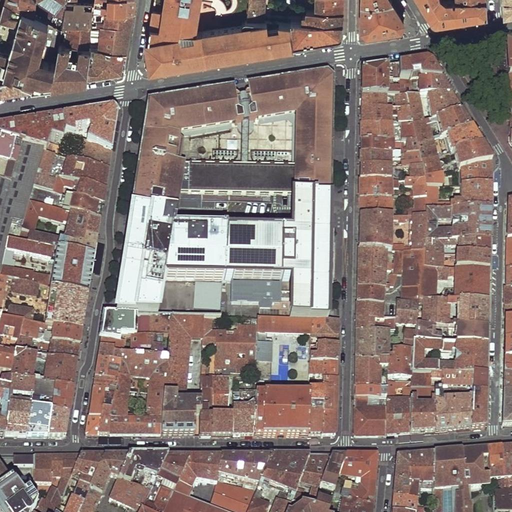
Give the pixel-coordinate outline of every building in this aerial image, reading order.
[(55,24),(7,0),(4,0),(0,15),(0,16),(18,22),(10,54),(0,51),(0,71),(6,74),(29,83),(39,56),(51,60),(53,53),(57,55),(60,41),(62,28),(55,24)] [(7,0),(55,24),(58,10),(51,7),(49,11),(36,4),(37,0),(7,0)] [(55,24),(62,28),(63,24),(67,1),(66,0),(39,0),(42,2),(51,7),(58,10),(55,24)] [(67,1),(63,24),(70,24),(92,24),(94,10),(95,0),(88,0),(88,2),(67,1)] [(95,0),(94,10),(103,10),(103,0),(95,0)] [(134,0),(108,0),(108,11),(133,11),(134,0)] [(164,0),(163,9),(153,8),(150,27),(197,29),(201,0),(164,0)] [(342,0),(316,0),(316,9),(342,10),(343,0),(342,0)] [(487,13),(485,0),(459,0),(452,0),(449,1),(447,0),(420,0),(422,2),(434,22),(461,18),(487,13)] [(511,0),(503,0),(505,15),(511,13),(511,0)] [(404,21),(392,2),(362,3),(362,27),(368,33),(384,30),(400,28),(404,21)] [(342,16),(342,10),(316,9),(316,20),(342,21),(342,16)] [(94,10),(92,24),(96,24),(131,24),(132,18),(133,11),(108,11),(103,10),(94,10)] [(248,16),(244,22),(197,29),(150,27),(144,62),(147,64),(150,67),(180,62),(226,54),(250,50),(294,43),(290,29),(291,18),(254,16),(248,16)] [(316,20),(291,18),(290,29),(294,43),(322,39),(339,36),(342,33),(342,21),(316,20)] [(92,24),(70,24),(66,42),(72,43),(79,44),(92,46),(97,46),(127,50),(130,29),(131,24),(96,24),(96,26),(101,27),(99,38),(90,37),(92,24)] [(57,55),(52,83),(70,80),(88,77),(90,62),(92,46),(79,44),(79,47),(81,47),(79,59),(68,57),(70,46),(72,46),(72,43),(66,42),(60,41),(57,55)] [(127,50),(97,46),(93,62),(90,62),(88,77),(105,75),(123,72),(123,70),(127,50)] [(51,60),(39,56),(29,83),(32,84),(32,87),(41,85),(52,83),(57,55),(53,53),(51,60)] [(398,65),(398,82),(410,81),(417,81),(440,80),(430,63),(425,61),(412,63),(398,65)] [(362,71),(361,98),(385,97),(395,97),(398,97),(398,89),(387,89),(387,83),(398,82),(398,65),(380,68),(362,71)] [(0,91),(9,90),(32,87),(32,84),(29,83),(6,74),(5,76),(0,77),(0,91)] [(332,82),(326,77),(247,89),(248,102),(251,113),(254,113),(256,124),(295,119),(295,168),(293,197),(328,198),(332,82)] [(398,89),(398,97),(405,97),(417,97),(428,97),(450,96),(445,88),(440,80),(417,81),(417,94),(410,94),(410,81),(398,82),(398,89)] [(148,105),(142,131),(141,133),(136,170),(130,208),(175,217),(179,194),(184,167),(175,165),(179,137),(234,127),(233,116),(237,114),(235,104),(233,92),(148,105)] [(450,96),(428,97),(431,119),(426,120),(427,122),(430,121),(460,113),(455,105),(450,96)] [(361,105),(361,111),(385,111),(385,103),(385,97),(361,98),(361,105)] [(398,97),(395,97),(395,103),(395,111),(397,111),(409,111),(405,97),(398,97)] [(417,97),(405,97),(409,111),(413,126),(421,124),(423,123),(417,97)] [(239,103),(235,104),(237,114),(233,116),(234,127),(241,126),(241,168),(247,168),(248,125),(256,124),(254,113),(251,113),(248,102),(244,102),(244,100),(239,101),(239,103)] [(62,119),(63,138),(72,141),(71,134),(85,131),(87,138),(86,145),(110,153),(116,116),(111,111),(87,115),(62,119)] [(361,119),(361,126),(390,126),(390,111),(385,111),(361,111),(361,119)] [(409,111),(397,111),(397,126),(399,126),(413,126),(409,111)] [(421,124),(413,126),(416,143),(417,147),(427,144),(443,139),(471,130),(466,122),(460,113),(430,121),(431,124),(434,124),(436,133),(431,135),(432,137),(425,139),(421,124)] [(0,140),(41,155),(44,155),(48,141),(61,145),(63,138),(62,119),(28,124),(0,128),(0,140)] [(360,135),(360,143),(391,143),(391,126),(390,126),(361,126),(360,135)] [(413,126),(399,126),(399,143),(401,143),(405,143),(416,143),(413,126)] [(416,143),(405,143),(405,155),(419,155),(421,163),(431,160),(441,157),(445,156),(451,154),(480,146),(475,138),(471,130),(443,139),(447,151),(430,157),(427,144),(417,147),(416,143)] [(0,271),(3,256),(4,252),(7,241),(10,225),(20,227),(27,204),(31,189),(41,155),(0,140),(0,271)] [(360,149),(360,155),(391,155),(391,143),(360,143),(360,149)] [(86,145),(82,144),(75,163),(107,172),(109,163),(110,153),(86,145)] [(480,146),(451,154),(457,172),(491,163),(485,154),(480,146)] [(41,155),(31,189),(46,193),(51,195),(55,180),(104,192),(106,182),(107,172),(75,163),(44,155),(41,155)] [(360,162),(360,169),(390,168),(390,162),(396,162),(399,162),(399,155),(398,155),(391,155),(360,155),(360,162)] [(419,155),(405,155),(406,162),(406,167),(410,167),(422,167),(421,163),(419,155)] [(422,167),(425,180),(436,177),(432,164),(431,160),(421,163),(422,167)] [(457,172),(459,188),(490,187),(490,175),(491,163),(457,172)] [(290,197),(293,197),(295,168),(247,168),(241,168),(184,167),(179,194),(290,197)] [(422,167),(410,167),(411,180),(425,180),(422,167)] [(359,176),(359,182),(391,181),(391,170),(398,170),(398,168),(396,168),(390,168),(360,169),(359,176)] [(437,188),(441,188),(440,176),(436,177),(425,180),(425,189),(437,188)] [(55,180),(51,195),(54,195),(60,197),(63,189),(78,192),(77,194),(73,193),(71,199),(102,207),(103,200),(104,192),(55,180)] [(359,191),(359,200),(398,200),(413,200),(425,200),(425,189),(425,180),(411,180),(405,181),(405,189),(411,189),(411,196),(392,196),(392,189),(399,189),(399,181),(391,181),(359,182),(359,191)] [(490,187),(459,188),(459,204),(437,204),(437,188),(425,189),(425,200),(425,211),(489,211),(490,199),(490,187)] [(27,204),(42,208),(46,193),(31,189),(27,204)] [(42,208),(51,210),(54,195),(51,195),(46,193),(42,208)] [(290,321),(311,321),(326,321),(327,260),(328,198),(293,197),(290,197),(289,235),(225,233),(221,284),(230,284),(280,285),(291,285),(290,321)] [(102,207),(71,199),(71,202),(68,202),(67,205),(70,205),(68,215),(99,222),(101,215),(102,207)] [(358,217),(399,217),(398,213),(391,213),(391,204),(398,204),(398,200),(359,200),(359,209),(358,217)] [(425,200),(413,200),(413,217),(425,217),(425,211),(425,200)] [(66,245),(65,253),(94,259),(96,241),(99,222),(68,215),(51,210),(42,208),(27,204),(20,227),(19,232),(30,234),(28,246),(54,251),(56,251),(57,243),(48,241),(48,238),(34,235),(37,220),(65,225),(67,218),(72,219),(66,245)] [(173,231),(175,217),(130,208),(113,317),(135,317),(159,318),(162,283),(221,284),(225,233),(173,231)] [(424,243),(489,242),(489,227),(489,211),(425,211),(425,217),(424,243)] [(399,217),(358,217),(358,251),(392,252),(394,252),(424,253),(424,243),(425,217),(413,217),(399,217)] [(7,241),(4,252),(52,261),(54,251),(28,246),(16,243),(7,241)] [(424,257),(442,257),(442,250),(457,251),(458,257),(488,258),(488,250),(489,242),(424,243),(424,253),(424,257)] [(66,245),(57,243),(56,251),(65,253),(66,245)] [(56,251),(50,289),(88,296),(91,278),(94,259),(65,253),(56,251)] [(357,287),(384,288),(384,273),(390,272),(390,271),(394,271),(394,252),(392,252),(358,251),(357,269),(357,287)] [(394,271),(394,276),(401,276),(401,303),(418,303),(418,301),(434,302),(434,299),(434,283),(434,271),(423,270),(424,257),(424,253),(394,252),(394,271)] [(46,288),(47,288),(48,280),(15,273),(17,263),(12,261),(12,258),(3,256),(0,271),(0,278),(8,280),(14,281),(46,288)] [(434,271),(442,271),(442,257),(424,257),(423,270),(434,271)] [(458,257),(453,257),(453,271),(488,273),(488,265),(488,258),(458,257)] [(434,271),(434,283),(446,283),(446,279),(452,280),(451,296),(443,296),(443,302),(448,303),(457,303),(487,304),(487,289),(488,273),(453,271),(442,271),(434,271)] [(0,318),(2,311),(8,280),(0,278),(0,318)] [(46,288),(14,281),(12,294),(35,299),(36,299),(45,300),(46,296),(45,296),(46,288)] [(280,307),(280,285),(230,284),(230,305),(258,307),(258,312),(270,312),(271,307),(280,307)] [(357,306),(383,307),(384,290),(388,290),(389,288),(384,288),(357,287),(357,297),(357,306)] [(88,296),(50,289),(46,318),(44,326),(54,327),(82,332),(85,314),(88,296)] [(418,301),(418,303),(418,304),(422,304),(421,324),(416,324),(416,326),(487,330),(487,318),(487,304),(457,303),(457,309),(456,326),(447,325),(448,309),(448,303),(443,302),(438,302),(434,302),(418,301)] [(395,321),(395,326),(416,327),(416,326),(416,324),(418,304),(418,303),(401,303),(395,304),(395,321)] [(395,321),(385,321),(385,326),(374,326),(374,321),(383,321),(383,307),(357,306),(356,319),(356,332),(390,331),(395,331),(395,326),(395,321)] [(39,325),(40,325),(42,317),(42,314),(33,312),(33,311),(13,307),(10,309),(10,312),(8,320),(23,322),(39,325)] [(10,312),(2,311),(0,318),(1,319),(8,320),(10,312)] [(121,338),(135,338),(135,317),(113,317),(104,317),(102,329),(100,340),(120,343),(121,338)] [(159,318),(135,317),(135,338),(169,339),(171,318),(159,318)] [(169,339),(164,396),(177,396),(187,396),(191,341),(203,341),(204,319),(171,318),(169,339)] [(8,320),(1,319),(0,321),(0,372),(10,375),(15,355),(18,339),(19,339),(23,322),(8,320)] [(203,354),(202,363),(209,363),(209,359),(212,359),(212,319),(204,319),(203,341),(203,354)] [(256,362),(255,386),(258,386),(259,377),(271,377),(272,340),(265,340),(266,336),(311,336),(311,321),(290,321),(257,320),(256,331),(256,362)] [(311,321),(311,336),(337,337),(337,322),(326,321),(311,321)] [(32,341),(36,342),(39,325),(23,322),(19,339),(32,341)] [(415,342),(431,343),(432,337),(448,338),(448,335),(455,335),(455,344),(486,347),(486,339),(487,330),(416,326),(416,327),(416,329),(415,342)] [(82,332),(54,327),(52,337),(45,336),(44,343),(51,344),(80,348),(81,340),(82,332)] [(415,342),(416,329),(412,329),(412,331),(405,331),(403,352),(397,351),(398,347),(395,346),(395,348),(393,348),(392,356),(388,356),(388,359),(388,368),(387,377),(412,378),(412,373),(413,341),(415,342)] [(256,362),(256,331),(216,331),(216,360),(218,360),(217,369),(216,369),(216,377),(229,377),(229,362),(256,362)] [(355,360),(388,359),(388,356),(390,331),(356,332),(356,346),(355,360)] [(112,363),(119,365),(115,383),(113,396),(108,438),(134,437),(160,437),(164,402),(164,396),(169,339),(135,338),(121,338),(120,343),(100,340),(99,345),(99,348),(114,351),(112,363)] [(31,351),(32,341),(19,339),(18,339),(15,355),(30,356),(31,351)] [(431,343),(415,342),(413,341),(412,373),(471,375),(485,376),(486,362),(486,347),(455,344),(431,343)] [(511,359),(511,342),(504,343),(504,352),(503,360),(511,359)] [(80,348),(51,344),(50,354),(49,359),(77,362),(78,355),(80,348)] [(337,346),(317,345),(316,355),(310,355),(310,364),(336,364),(336,355),(337,346)] [(310,347),(295,346),(293,386),(309,386),(309,376),(310,364),(310,355),(310,347)] [(97,361),(112,363),(114,351),(99,348),(98,355),(97,361)] [(202,363),(203,354),(198,355),(196,402),(177,402),(164,402),(160,437),(177,437),(194,437),(196,416),(200,416),(201,407),(202,378),(202,366),(202,363)] [(10,375),(10,378),(9,382),(33,384),(53,387),(73,389),(75,376),(77,362),(49,359),(30,356),(15,355),(10,375)] [(355,389),(381,389),(381,368),(388,368),(388,359),(355,360),(355,375),(355,389)] [(511,376),(511,359),(503,360),(503,369),(503,377),(511,376)] [(94,380),(115,383),(119,365),(112,363),(97,361),(95,371),(94,380)] [(336,364),(310,364),(309,376),(323,377),(322,379),(321,379),(320,385),(322,385),(322,381),(336,381),(336,373),(336,364)] [(412,378),(412,383),(411,390),(433,391),(433,384),(439,384),(439,388),(458,388),(458,404),(439,404),(433,404),(433,408),(432,434),(450,432),(469,431),(471,375),(412,373),(412,378)] [(485,376),(471,375),(469,431),(477,430),(484,429),(485,412),(485,376)] [(511,376),(503,377),(503,386),(503,394),(511,393),(511,376)] [(202,378),(201,407),(206,407),(212,407),(213,377),(204,378),(202,378)] [(212,407),(212,410),(218,410),(224,410),(227,410),(229,377),(216,377),(213,377),(212,407)] [(92,392),(104,395),(113,396),(115,383),(94,380),(93,386),(92,392)] [(336,381),(322,381),(322,385),(322,390),(321,437),(326,437),(332,437),(334,435),(335,409),(336,381)] [(0,389),(8,392),(8,396),(31,398),(33,384),(9,382),(0,383),(0,384),(0,389)] [(411,390),(412,383),(387,382),(387,389),(386,399),(384,438),(394,437),(397,437),(400,437),(409,436),(411,407),(411,401),(411,399),(411,390)] [(36,438),(47,438),(50,413),(53,387),(33,384),(31,398),(30,406),(25,438),(36,438)] [(50,413),(69,416),(71,403),(73,389),(53,387),(50,413)] [(0,437),(3,438),(7,404),(8,396),(8,392),(0,389),(0,408),(0,437)] [(386,399),(387,389),(381,389),(355,389),(355,394),(355,399),(367,399),(379,399),(386,399)] [(321,437),(322,390),(309,390),(309,395),(307,437),(315,437),(319,437),(321,437)] [(411,390),(411,399),(433,400),(433,394),(433,391),(411,390)] [(87,419),(100,419),(104,395),(92,392),(90,406),(87,419)] [(239,398),(232,398),(232,414),(231,437),(242,437),(253,437),(254,395),(255,392),(240,392),(239,398)] [(510,427),(511,426),(511,393),(503,394),(502,411),(502,428),(510,427)] [(99,438),(108,438),(113,396),(104,395),(100,419),(98,438),(99,438)] [(307,437),(309,395),(254,395),(253,437),(280,437),(307,437)] [(386,399),(379,399),(379,408),(367,408),(367,399),(355,399),(354,419),(354,437),(382,438),(384,438),(386,399)] [(25,438),(30,406),(7,404),(3,438),(14,438),(25,438)] [(432,434),(433,408),(416,407),(411,407),(409,436),(421,435),(432,434)] [(63,438),(66,438),(69,416),(50,413),(47,438),(57,438),(63,438)] [(231,437),(232,414),(224,414),(224,416),(218,416),(212,416),(212,418),(211,437),(222,437),(231,437)] [(200,417),(199,437),(205,437),(211,437),(212,418),(206,418),(200,417)] [(89,438),(98,438),(100,419),(87,419),(86,428),(85,436),(87,438),(89,438)] [(499,448),(501,479),(507,479),(508,492),(495,493),(496,511),(511,511),(511,447),(506,448),(499,448)] [(486,450),(488,480),(501,479),(499,448),(494,449),(486,450)] [(478,453),(481,487),(488,486),(488,480),(486,450),(481,450),(475,451),(478,453)] [(470,511),(468,489),(481,488),(481,487),(478,453),(475,451),(471,451),(446,453),(433,454),(432,485),(431,491),(431,503),(430,511),(470,511)] [(407,456),(402,501),(416,502),(417,485),(432,485),(433,454),(424,455),(421,455),(409,456),(407,456)] [(393,486),(391,500),(402,501),(407,456),(397,457),(395,460),(393,486)] [(173,490),(170,497),(163,511),(247,511),(252,502),(254,497),(250,496),(217,489),(214,488),(212,497),(221,500),(215,511),(212,511),(206,510),(186,501),(194,484),(212,488),(221,457),(205,458),(188,458),(173,490)] [(221,457),(212,488),(214,488),(217,489),(218,485),(252,492),(250,496),(254,497),(256,493),(271,457),(246,457),(244,457),(221,457)] [(271,457),(256,493),(260,494),(264,485),(287,493),(286,497),(278,494),(270,511),(286,511),(290,504),(294,494),(298,484),(308,457),(290,457),(271,457)] [(308,457),(298,484),(310,488),(306,498),(294,494),(290,504),(299,506),(310,509),(329,457),(318,457),(308,457)] [(329,457),(310,509),(299,506),(298,509),(293,511),(328,511),(331,500),(338,479),(345,457),(336,457),(329,457)] [(345,457),(338,479),(359,481),(374,483),(376,459),(374,457),(358,457),(345,457)] [(18,458),(18,467),(32,466),(32,458),(18,458)] [(32,466),(32,486),(49,487),(51,482),(59,482),(55,496),(48,494),(43,505),(54,511),(56,511),(59,508),(61,501),(66,489),(71,478),(79,458),(55,458),(32,458),(32,466)] [(77,481),(65,510),(59,508),(56,511),(79,511),(103,458),(90,458),(79,458),(71,478),(77,481)] [(103,458),(79,511),(94,511),(109,479),(117,482),(127,458),(113,458),(103,458)] [(127,458),(117,482),(124,485),(130,473),(133,474),(131,478),(138,481),(140,478),(144,479),(139,492),(149,496),(150,493),(168,458),(144,458),(127,458)] [(168,458),(150,493),(156,495),(161,485),(173,490),(188,458),(177,458),(168,458)] [(130,473),(124,485),(127,487),(131,478),(133,474),(130,473)] [(138,481),(134,490),(139,492),(144,479),(140,478),(138,481)] [(342,487),(339,502),(342,502),(371,508),(374,483),(359,481),(357,490),(344,487),(345,482),(341,481),(339,486),(342,487)] [(109,502),(126,510),(124,511),(140,511),(149,496),(139,492),(134,490),(127,487),(124,485),(117,482),(109,502)] [(8,490),(0,495),(0,511),(35,511),(36,511),(14,485),(8,490)] [(420,490),(418,502),(431,503),(431,491),(420,490)] [(161,492),(151,511),(163,511),(170,497),(161,492)] [(254,497),(252,502),(259,505),(262,495),(260,494),(256,493),(254,497)] [(212,497),(206,510),(212,511),(215,511),(221,500),(212,497)] [(391,500),(390,511),(422,511),(423,510),(415,510),(416,502),(402,501),(391,500)] [(252,502),(247,511),(265,511),(267,509),(259,505),(252,502)] [(342,502),(339,511),(370,511),(371,508),(342,502)] [(54,511),(43,505),(40,503),(36,511),(35,511),(54,511)]
